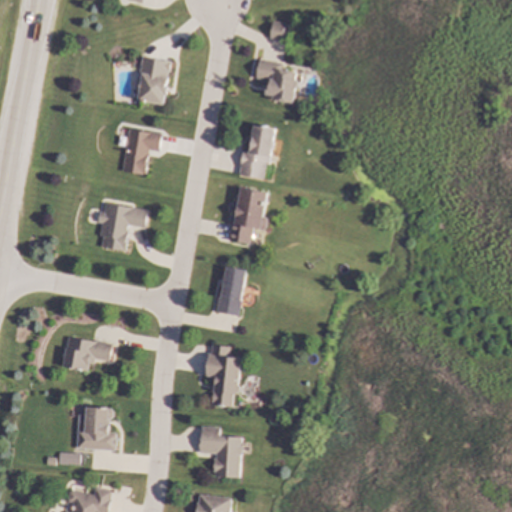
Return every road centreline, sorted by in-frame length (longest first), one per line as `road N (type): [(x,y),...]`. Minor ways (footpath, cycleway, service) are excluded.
road 1 (residential): [(222,8),(159,389),(149,511)]
road 2 (secondary): [(37,0),(0,213)]
road 3 (residential): [(0,276),(172,307)]
